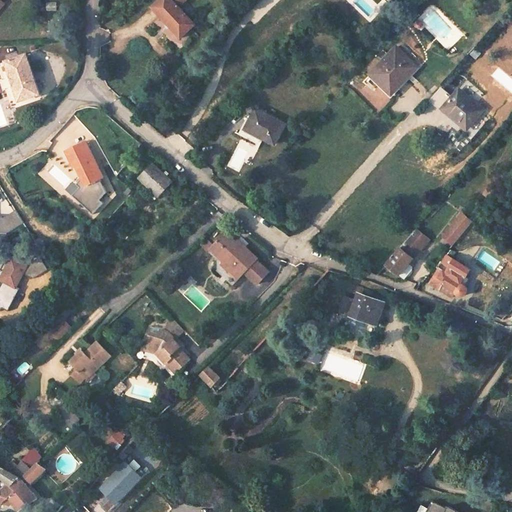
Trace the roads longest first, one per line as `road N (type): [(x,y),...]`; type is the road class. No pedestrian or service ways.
road 1 (residential): [(88,86),(249,225),(511,332)]
road 2 (residential): [(511,499),(428,482),(423,472),(511,350)]
